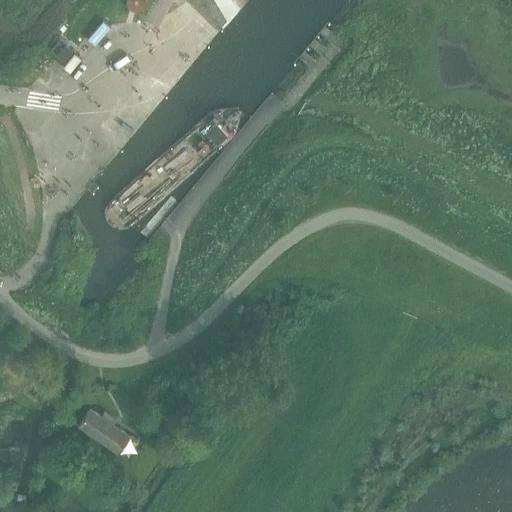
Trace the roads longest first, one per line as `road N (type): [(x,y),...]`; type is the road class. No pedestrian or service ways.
road 1 (unclassified): [(511,288),(389,223),(340,215),(288,241),(192,331),(145,357),(80,357),(0,295)]
road 2 (unclassified): [(0,289),(28,273),(44,251),(67,105)]
road 3 (unclassified): [(67,105),(144,75),(224,0)]
